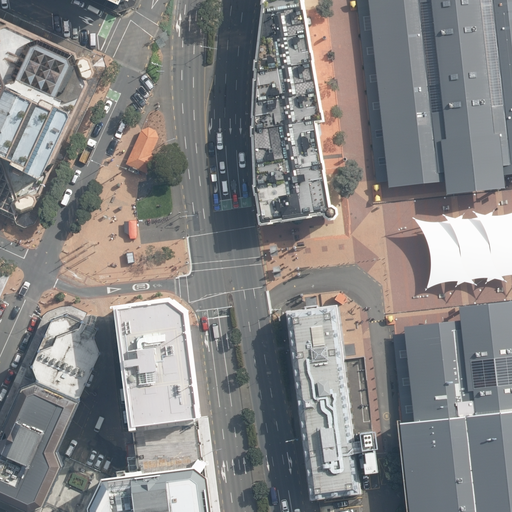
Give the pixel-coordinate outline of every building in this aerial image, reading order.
[(264,0),(262,10),(255,94),(254,127),(253,166),(262,225),(262,226),(276,224),(275,223),(282,222),(282,223),(293,222),(314,218),(314,217),(317,217),(321,216),(321,217),(325,216),(328,222),(330,223),(334,222),(337,218),(337,212),(334,209),(331,208),(315,125),(323,124),(301,0),(264,0)] [(511,0),(357,0),(376,187),(388,186),(390,191),(444,184),(445,197),(482,193),(505,191),(505,177),(511,176),(511,0)] [(91,59),(0,17),(0,211),(18,220),(31,215),(96,74),(91,59)] [(160,36),(162,39),(159,41),(157,42),(161,49),(163,48),(166,46),(165,43),(170,40),(167,36),(168,35),(167,34),(166,32),(165,32),(161,35),(160,36)] [(156,156),(153,154),(160,138),(157,130),(150,127),(142,130),(127,164),(132,166),(130,170),(139,175),(141,170),(156,177),(162,174),(166,165),(165,160),(160,157),(156,156)] [(270,246),(271,256),(279,255),(277,245),(270,246)] [(143,249),(131,249),(131,260),(143,259),(143,249)] [(280,266),(273,267),(275,277),(282,276),(280,266)] [(187,310),(168,297),(125,302),(125,303),(111,305),(127,432),(131,431),(135,431),(134,427),(198,419),(200,419),(198,409),(199,409),(187,310)] [(511,511),(511,299),(488,302),(459,305),(460,320),(455,320),(424,323),(405,325),(406,334),(403,334),(413,418),(407,419),(397,420),(405,496),(407,511),(511,511)] [(345,360),(339,306),(319,308),(319,306),(307,307),(306,309),(287,311),(311,502),(319,501),(362,496),(357,456),(364,455),(365,457),(367,456),(368,465),(366,466),(367,477),(380,475),(377,454),(377,452),(380,452),(377,433),(374,434),(373,431),(361,433),(363,443),(356,444),(345,360)] [(25,379),(79,403),(100,350),(89,321),(66,313),(51,321),(25,379)] [(57,455),(79,403),(25,379),(0,438),(0,505),(16,511),(38,511),(43,510),(62,468),(57,455)] [(220,511),(208,418),(204,418),(200,419),(198,419),(134,427),(135,431),(131,431),(137,477),(99,482),(86,511),(220,511)]
